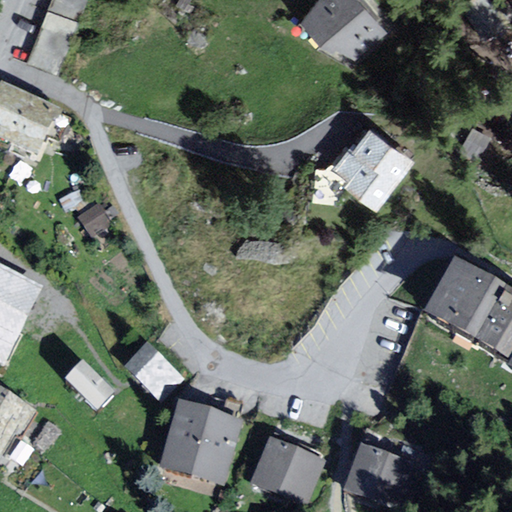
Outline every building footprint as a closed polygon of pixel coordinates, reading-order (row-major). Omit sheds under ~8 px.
[(57,68),(85,0),(52,0),(29,56),(57,68)] [(353,0),(315,0),(290,25),(332,68),(377,24),(353,0)] [(55,119),(4,96),(0,105),(0,146),(36,163),(55,119)] [(408,158),(366,129),(331,179),(374,208),(408,158)] [(511,299),(446,261),(415,313),(511,370),(511,299)] [(0,363),(33,291),(0,275),(0,363)] [(180,377),(148,346),(129,366),(161,397),(180,377)] [(112,391),(83,363),(68,378),(97,406),(112,391)] [(0,463),(29,416),(0,398),(0,463)] [(237,418),(181,404),(166,465),(221,479),(237,418)] [(319,459),(273,441),(256,482),(303,501),(319,459)] [(410,463),(366,449),(353,492),(396,506),(410,463)]
